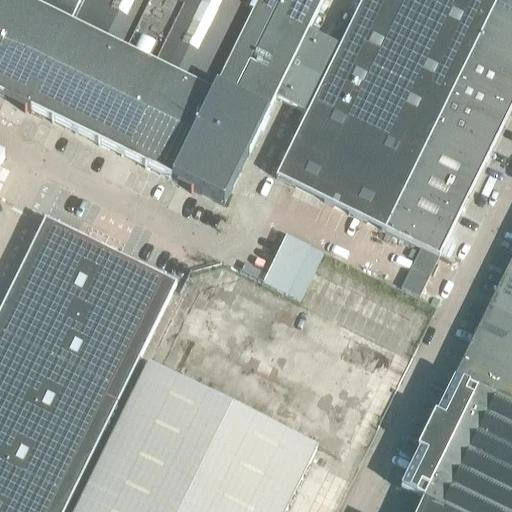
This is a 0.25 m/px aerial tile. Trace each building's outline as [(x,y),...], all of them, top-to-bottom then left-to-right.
[(276,102),(308,117),(341,50),(309,35),(325,0),(0,0),(0,98),(173,184),(173,183),(224,208),(276,102)] [(341,50),(308,117),(309,117),(276,185),(313,203),(415,252),(419,255),(439,264),(511,113),(511,0),(365,0),(341,50)] [(0,511),(66,511),(177,286),(46,222),(0,316),(0,511)] [(286,238),(262,287),(300,306),(324,257),(286,238)] [(420,300),(439,264),(419,255),(401,291),(420,300)] [(511,263),(453,384),(454,384),(511,412),(511,263)] [(76,511),(286,511),(317,451),(148,368),(76,511)] [(511,511),(511,412),(454,384),(400,493),(423,504),(419,511),(511,511)]
